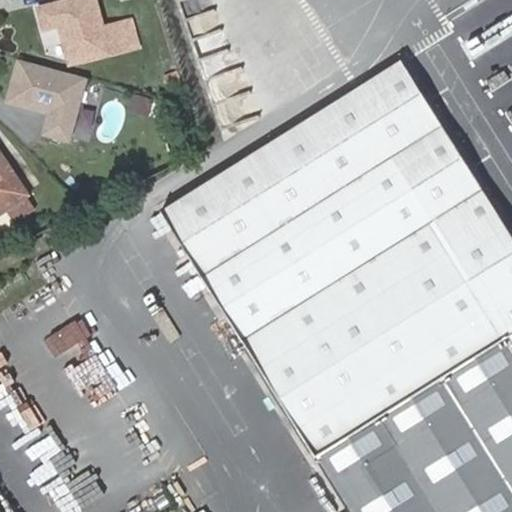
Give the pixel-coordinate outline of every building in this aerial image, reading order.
[(105,25),(97,0),(65,0),(37,8),(44,33),(59,29),(69,67),(142,48),(134,17),(105,25)] [(511,0),(453,0),(477,35),(511,11),(511,0)] [(511,511),(511,240),(400,60),(201,183),(156,213),(346,511),(511,511)] [(45,135),(72,141),(86,77),(20,62),(11,103),(51,112),(45,135)] [(0,214),(6,210),(26,198),(0,158),(0,214)] [(35,211),(26,198),(6,210),(15,223),(35,211)]
